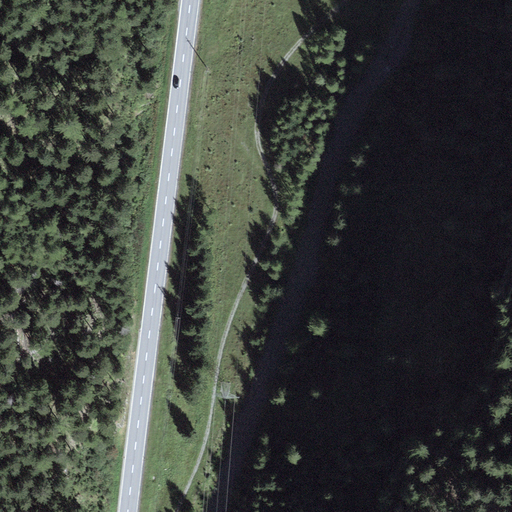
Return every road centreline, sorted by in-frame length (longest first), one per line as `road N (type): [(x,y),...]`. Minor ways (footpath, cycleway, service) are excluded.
road 1 (track): [(343,0),(285,58),(261,103),(256,135),(276,207),(229,322),(205,443),(175,511)]
road 2 (primary): [(127,511),(190,0)]
